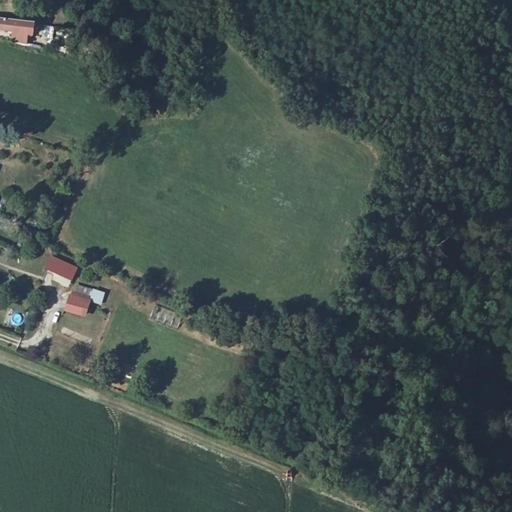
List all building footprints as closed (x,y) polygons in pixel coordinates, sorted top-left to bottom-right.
[(0,29),(14,32),(27,35),(33,36),(34,24),(0,18),(0,29)] [(25,45),(27,35),(14,32),(11,42),(25,45)] [(77,268),(51,256),(45,269),(71,281),(77,268)] [(104,293),(75,285),(72,296),(101,303),(104,293)] [(70,294),(66,310),(85,315),(89,300),(70,294)]
